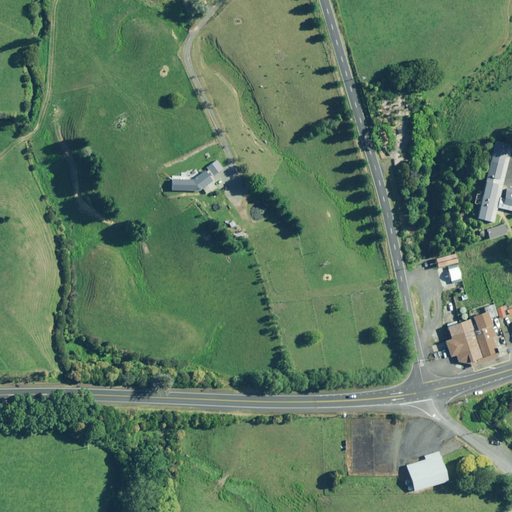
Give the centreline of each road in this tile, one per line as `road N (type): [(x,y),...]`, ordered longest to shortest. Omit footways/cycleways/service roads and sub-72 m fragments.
road 1 (primary): [(0,397),(307,402),(428,392)]
road 2 (unclassified): [(326,0),(394,234),(428,392)]
